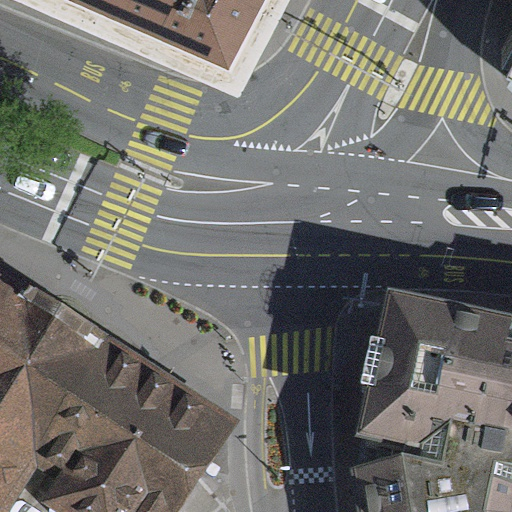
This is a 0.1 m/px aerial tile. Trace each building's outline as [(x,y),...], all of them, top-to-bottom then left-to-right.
[(88,0),(120,16),(229,70),(263,0),(88,0)] [(0,335),(31,294),(0,272),(0,335)] [(511,511),(511,471),(511,467),(511,304),(397,285),(362,442),(409,451),(409,463),(408,474),(356,488),(359,511),(511,511)] [(31,294),(0,335),(0,511),(10,511),(46,462),(55,469),(130,362),(31,294)] [(176,511),(232,433),(130,362),(55,469),(67,477),(47,506),(55,511),(176,511)]
